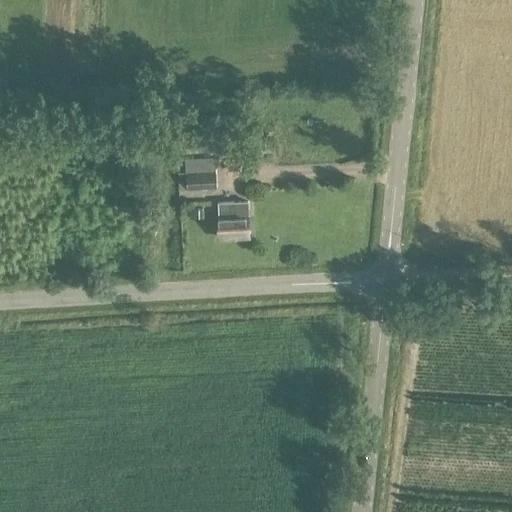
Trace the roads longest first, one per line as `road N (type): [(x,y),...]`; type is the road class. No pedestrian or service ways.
road 1 (unclassified): [(0,302),(386,278)]
road 2 (unclassified): [(386,278),(415,0)]
road 3 (unclassified): [(363,511),(386,278)]
road 4 (track): [(386,278),(511,272)]
